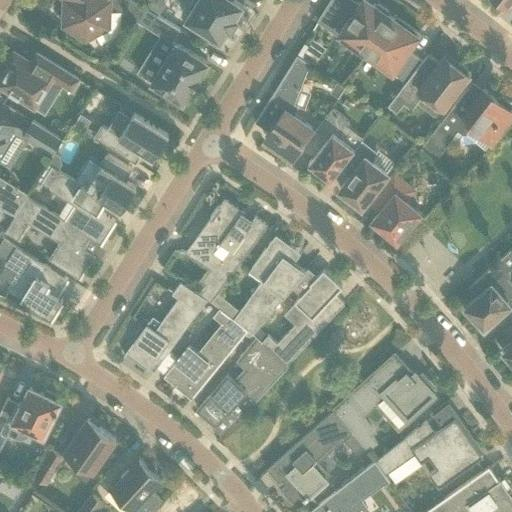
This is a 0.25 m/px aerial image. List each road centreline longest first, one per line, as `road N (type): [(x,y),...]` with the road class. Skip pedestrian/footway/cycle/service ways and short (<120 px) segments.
road 1 (residential): [(511,434),(435,336),(301,213),(207,145)]
road 2 (residential): [(69,362),(207,145)]
road 3 (residential): [(247,511),(148,418),(69,362)]
road 4 (residential): [(207,145),(297,0)]
